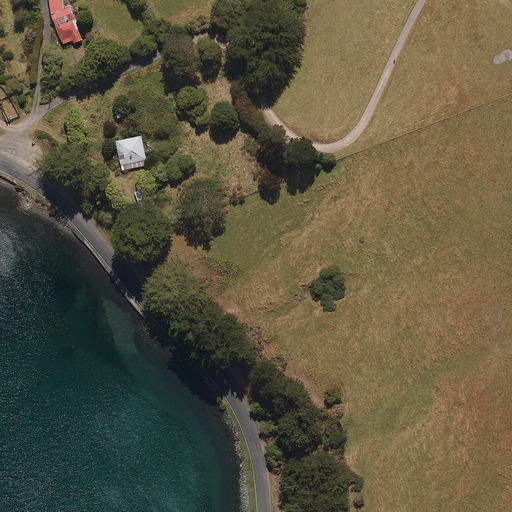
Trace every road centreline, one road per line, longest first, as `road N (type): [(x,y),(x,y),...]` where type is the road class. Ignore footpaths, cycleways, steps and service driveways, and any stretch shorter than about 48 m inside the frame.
road 1 (secondary): [(0,161),(78,217),(260,426),(263,511)]
road 2 (residential): [(0,161),(56,101),(197,40)]
